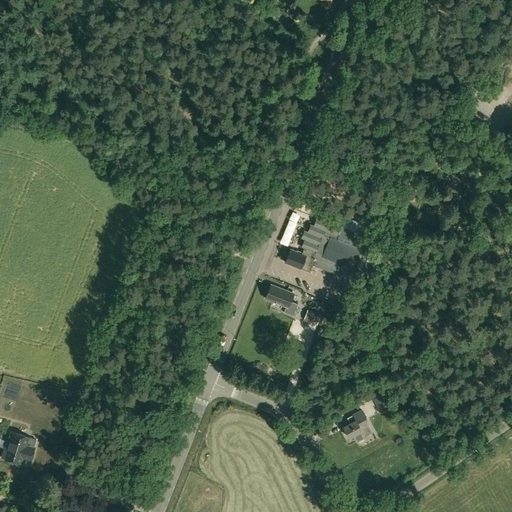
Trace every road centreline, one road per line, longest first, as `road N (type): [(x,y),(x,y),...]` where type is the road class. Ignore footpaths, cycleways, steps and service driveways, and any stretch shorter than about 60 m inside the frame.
road 1 (secondary): [(207,382),(359,0)]
road 2 (unclassified): [(345,511),(287,415),(207,382)]
road 3 (unclassified): [(511,423),(381,511)]
road 4 (secondary): [(157,511),(207,382)]
